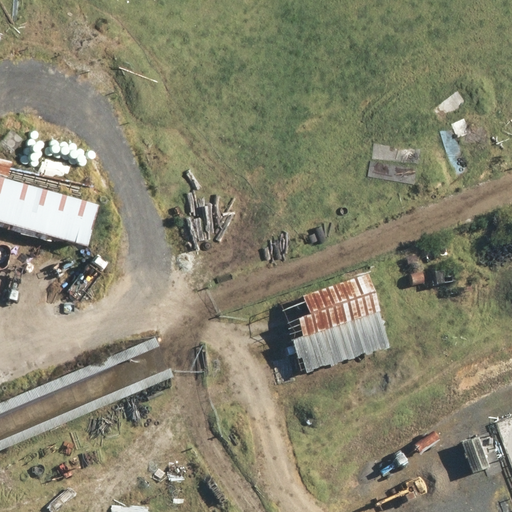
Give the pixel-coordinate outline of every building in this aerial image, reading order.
[(16,93),(3,118),(11,122),(23,96),(16,93)] [(0,223),(84,246),(97,198),(5,174),(9,161),(0,158),(0,223)] [(386,345),(364,277),(278,305),(300,373),(386,345)] [(290,392),(277,409),(332,450),(345,432),(290,392)] [(262,402),(242,416),(261,443),(280,429),(262,402)]
